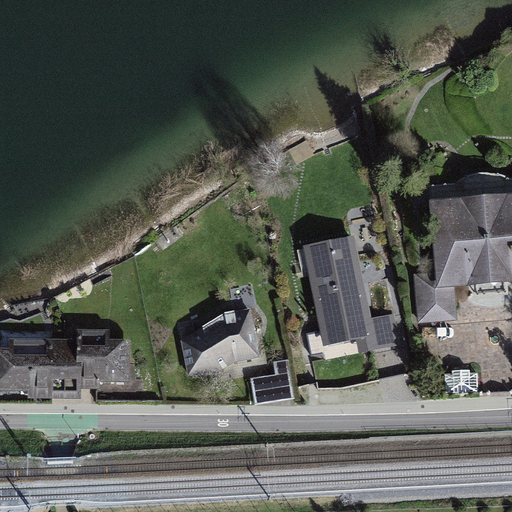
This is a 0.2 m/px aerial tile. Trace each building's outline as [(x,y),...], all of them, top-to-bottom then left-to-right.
[(511,200),(426,208),(432,278),(413,280),(417,326),(454,322),(451,294),(511,288),(511,200)] [(355,237),(305,247),(325,345),(359,339),(362,352),(384,347),(401,344),(395,315),(372,319),(355,237)] [(177,324),(186,379),(261,367),(252,312),(177,324)] [(72,344),(72,352),(72,388),(128,387),(127,343),(72,344)] [(72,352),(0,353),(0,397),(73,396),(72,388),(72,352)] [(253,407),(293,402),(289,364),(272,366),(274,380),(250,383),(253,407)] [(478,374),(446,375),(446,394),(479,393),(478,374)]
